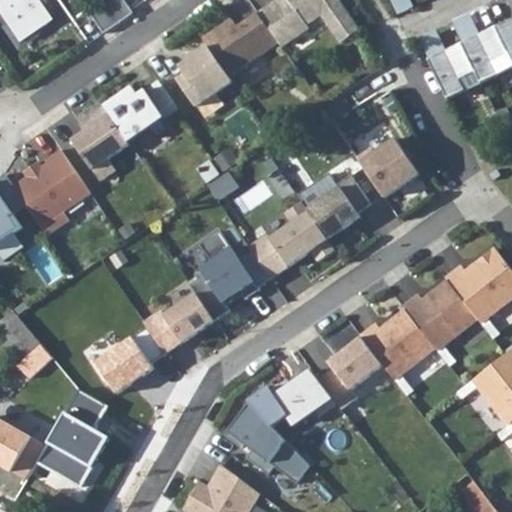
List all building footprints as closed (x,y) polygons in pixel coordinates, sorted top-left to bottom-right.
[(0,0),(0,12),(21,44),(54,21),(39,0),(0,0)] [(123,0),(101,0),(87,11),(104,35),(134,14),(123,0)] [(275,3),(260,14),(280,43),(283,47),(310,28),(308,24),(324,14),(344,42),(362,29),(341,0),(289,0),(291,1),(279,9),(275,3)] [(233,19),(204,38),(210,47),(230,77),(280,43),(260,14),(259,13),(239,27),(233,19)] [(511,20),(498,27),(511,55),(511,20)] [(464,43),(483,83),(511,69),(511,55),(498,27),(464,43)] [(464,43),(431,60),(450,99),(483,83),(464,43)] [(230,77),(210,47),(181,66),(187,75),(179,80),(198,107),(234,82),(230,77)] [(134,87),(105,106),(130,144),(148,131),(159,137),(171,125),(166,119),(180,109),(160,80),(139,95),(134,87)] [(130,144),(105,106),(81,124),(86,132),(73,141),(102,181),(117,171),(109,160),(131,144),(130,144)] [(373,148),(359,157),(387,197),(422,174),(397,139),(377,153),(373,148)] [(28,177),(14,186),(28,207),(48,236),(70,220),(65,213),(92,194),(62,150),(47,160),(49,163),(43,167),(39,162),(25,172),(28,177)] [(310,210),(331,240),(355,223),(352,219),(373,205),(353,175),(339,185),(341,188),(310,210)] [(0,245),(25,228),(16,215),(28,207),(14,186),(7,176),(0,180),(0,245)] [(270,234),(250,247),(254,253),(273,280),(313,252),(320,262),(338,250),(331,240),(310,210),(305,202),(287,214),(292,221),(271,236),(270,234)] [(198,295),(217,322),(232,311),(227,302),(242,292),(248,300),(262,291),(260,288),(273,280),(254,253),(242,261),(221,232),(202,245),(214,263),(197,275),(200,280),(192,286),(198,295)] [(464,267),(449,279),(451,281),(480,319),(483,322),(511,299),(511,267),(498,249),(468,272),(464,267)] [(480,319),(451,281),(425,301),(421,296),(406,307),(408,310),(437,347),(439,350),(480,319)] [(217,322),(198,295),(167,316),(164,311),(146,323),(168,355),(217,322)] [(16,310),(0,324),(8,333),(4,336),(24,360),(42,343),(40,340),(16,310)] [(437,347),(408,310),(383,330),(379,325),(363,337),(385,365),(396,379),(437,347)] [(335,368),(321,380),(341,405),(344,410),(360,398),(353,389),(385,365),(363,337),(331,362),(335,368)] [(511,351),(475,380),(510,425),(511,423),(511,351)] [(253,404),(275,428),(290,417),(297,427),(320,411),(324,417),(341,405),(321,380),(314,371),(277,396),(271,388),(251,402),(253,404)] [(275,428),(253,404),(227,437),(243,450),(246,445),(254,451),(248,459),(271,476),(277,468),(300,485),(313,468),(275,428)] [(201,482),(185,511),(252,511),(262,495),(223,465),(210,487),(201,482)] [(464,493),(473,503),(484,493),(477,482),(464,493)] [(473,503),(470,505),(475,511),(499,511),(484,493),(473,503)] [(272,511),(278,503),(265,495),(254,511),(272,511)]
